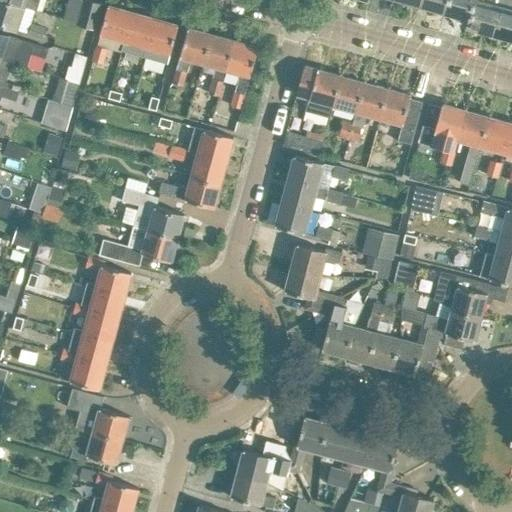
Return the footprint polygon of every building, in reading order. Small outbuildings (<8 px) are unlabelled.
[(0,0),(0,24),(17,29),(24,6),(24,5),(6,0),(0,0)] [(37,10),(40,0),(6,0),(24,5),(24,6),(37,10)] [(95,30),(102,3),(92,0),(83,0),(77,24),(95,30)] [(441,11),(444,0),(418,0),(417,4),(441,11)] [(469,19),(474,0),(444,0),(441,11),(469,19)] [(490,32),(497,5),(498,0),(474,0),(469,19),(467,26),(490,32)] [(511,38),(511,0),(498,0),(497,5),(490,32),(511,38)] [(124,41),(132,11),(108,4),(103,24),(100,34),(124,41)] [(144,57),(155,18),(132,11),(124,41),(121,50),(144,57)] [(173,43),(179,24),(155,18),(144,57),(168,63),(173,43)] [(31,22),(27,33),(42,37),(45,27),(31,22)] [(201,62),(210,33),(188,27),(183,46),(173,82),(182,84),(186,71),(187,71),(190,58),(201,62)] [(49,47),(0,31),(0,57),(12,62),(27,66),(42,71),(46,58),(49,47)] [(225,69),(233,39),(210,33),(201,62),(216,66),(208,92),(218,95),(225,69)] [(250,76),(258,46),(233,39),(225,69),(239,73),(230,105),(241,108),(250,76)] [(102,62),(106,49),(96,46),(93,59),(102,62)] [(76,53),(72,67),(83,70),(87,57),(76,53)] [(8,75),(12,62),(0,57),(0,82),(6,84),(8,75)] [(332,104),(340,75),(318,68),(318,69),(304,65),(296,94),(310,97),(306,109),(330,116),(333,104),(332,104)] [(356,111),(364,81),(340,75),(332,104),(333,104),(356,111)] [(68,79),(61,102),(73,106),(79,83),(68,79)] [(378,117),(387,88),(364,81),(356,111),(353,122),(349,136),(358,139),(365,113),(378,117)] [(20,89),(6,84),(0,82),(0,101),(2,95),(17,99),(20,89)] [(111,87),(108,95),(120,98),(122,90),(111,87)] [(411,144),(423,101),(411,98),(412,95),(387,88),(378,117),(401,123),(397,140),(411,144)] [(152,95),(149,106),(157,109),(160,97),(152,95)] [(45,109),(69,116),(73,106),(61,102),(48,99),(45,109)] [(451,164),(458,139),(466,110),(442,103),(435,128),(423,125),(418,142),(444,149),(440,161),(451,164)] [(88,105),(84,118),(97,122),(101,109),(88,105)] [(469,186),(481,145),(489,116),(466,110),(458,139),(471,143),(459,183),(469,186)] [(160,116),(158,123),(170,127),(172,119),(160,116)] [(504,152),(511,124),(511,122),(489,116),(481,145),(504,152)] [(349,136),(353,122),(343,119),(339,134),(349,136)] [(227,160),(234,137),(214,131),(205,129),(195,126),(189,149),(198,151),(227,160)] [(308,129),(306,135),(323,140),(325,132),(320,131),(319,132),(308,129)] [(50,133),(44,152),(58,157),(64,138),(50,133)] [(323,140),(306,135),(302,150),(319,155),(323,140)] [(8,142),(4,155),(26,162),(30,149),(8,142)] [(183,158),(186,148),(171,143),(168,154),(183,158)] [(67,150),(62,167),(77,171),(81,154),(67,150)] [(221,182),(227,160),(198,151),(196,162),(192,174),(221,182)] [(318,185),(324,162),(295,154),(288,178),(319,186),(319,185),(318,185)] [(497,177),(501,162),(491,159),(487,174),(497,177)] [(346,181),(349,169),(334,165),(331,177),(346,181)] [(412,166),(409,178),(423,181),(426,170),(412,166)] [(214,207),(221,182),(192,174),(188,187),(176,184),(161,180),(158,191),(195,202),(214,207)] [(343,192),(319,185),(319,186),(288,178),(282,201),(311,209),(315,197),(340,203),(343,192)] [(53,186),(47,203),(61,207),(66,190),(53,186)] [(184,213),(165,208),(157,206),(159,196),(126,188),(123,200),(139,205),(138,207),(134,225),(148,229),(178,237),(184,213)] [(415,191),(411,207),(427,211),(430,195),(415,191)] [(344,193),(342,204),(355,208),(358,197),(352,196),(348,194),(344,193)] [(33,194),(28,208),(42,212),(46,198),(33,194)] [(0,198),(0,213),(6,216),(11,202),(0,198)] [(305,233),(310,213),(311,209),(282,201),(276,225),(305,233)] [(511,233),(511,208),(483,201),(480,212),(491,215),(488,227),(501,231),(511,233)] [(47,204),(43,218),(59,222),(63,209),(47,204)] [(33,210),(29,223),(37,226),(41,213),(33,210)] [(330,239),(333,228),(318,224),(315,236),(330,239)] [(511,260),(511,233),(501,231),(488,227),(477,224),(473,236),(499,243),(495,256),(511,260)] [(171,261),(178,237),(148,229),(134,225),(128,245),(104,238),(99,254),(140,265),(143,253),(171,261)] [(17,226),(12,243),(30,249),(35,231),(17,226)] [(397,232),(378,227),(372,251),(391,256),(397,232)] [(405,232),(403,239),(415,242),(417,234),(405,232)] [(321,274),(326,258),(340,261),(343,252),(326,248),(326,250),(298,243),(291,267),(321,274)] [(369,250),(364,268),(377,271),(375,277),(386,277),(391,256),(372,251),(369,250)] [(511,283),(511,260),(495,256),(485,254),(480,275),(489,278),(500,281),(511,283)] [(125,296),(131,272),(104,265),(105,261),(88,256),(86,266),(100,270),(97,284),(96,284),(95,287),(125,296)] [(413,288),(418,264),(399,259),(394,280),(408,286),(413,288)] [(33,261),(30,270),(48,275),(50,266),(33,261)] [(16,266),(12,281),(21,284),(26,269),(16,266)] [(335,295),(317,290),(321,274),(291,267),(285,290),(308,296),(305,308),(326,313),(330,299),(333,300),(335,295)] [(481,317),(488,293),(490,283),(441,270),(434,299),(450,307),(450,308),(481,317)] [(30,273),(26,284),(34,287),(37,275),(30,273)] [(13,311),(16,300),(21,284),(12,281),(7,297),(0,294),(0,307),(5,309),(13,311)] [(119,319),(125,296),(95,287),(96,284),(87,281),(81,305),(89,307),(88,310),(119,319)] [(421,293),(413,288),(408,286),(401,306),(425,313),(425,311),(416,308),(421,293)] [(354,325),(343,322),(349,299),(335,295),(333,300),(330,299),(326,313),(324,320),(329,321),(322,349),(346,355),(354,325)] [(373,302),(369,316),(366,328),(354,325),(346,355),(368,361),(375,331),(378,319),(382,305),(373,302)] [(112,342),(119,319),(88,310),(89,307),(81,305),(75,303),(73,312),(88,316),(84,330),(83,330),(82,334),(112,342)] [(399,337),(386,334),(390,321),(388,321),(391,307),(382,305),(378,319),(375,331),(368,361),(391,367),(399,337)] [(433,362),(440,336),(430,334),(431,329),(426,327),(427,322),(423,321),(425,313),(401,306),(400,318),(421,324),(417,342),(399,337),(391,367),(416,373),(420,359),(433,362)] [(475,340),(481,317),(450,308),(445,328),(427,322),(426,327),(431,329),(430,334),(440,336),(445,337),(444,342),(462,347),(465,338),(475,340)] [(16,316),(13,327),(20,329),(24,318),(17,316),(16,316)] [(106,365),(112,342),(82,334),(83,330),(74,328),(68,350),(76,353),(75,357),(106,365)] [(100,389),(106,365),(75,357),(76,353),(68,350),(63,349),(61,357),(76,361),(70,381),(100,389)] [(129,415),(101,407),(104,395),(73,387),(67,406),(97,415),(93,430),(123,438),(129,415)] [(320,452),(328,422),(304,416),(297,443),(295,443),(291,459),(289,463),(291,464),(290,468),(296,470),(302,447),(320,452)] [(344,458),(351,428),(328,422),(320,452),(344,458)] [(367,464),(375,434),(351,428),(344,458),(367,464)] [(116,463),(123,438),(93,430),(88,449),(64,442),(62,453),(87,460),(88,455),(116,463)] [(391,468),(398,441),(375,434),(367,464),(382,468),(376,488),(382,490),(383,486),(389,487),(390,482),(393,469),(391,468)] [(265,480),(270,463),(290,468),(291,464),(289,463),(291,459),(283,457),(271,454),(271,456),(244,449),(237,473),(265,480)] [(132,510),(139,487),(110,479),(111,475),(82,467),(80,474),(108,483),(104,498),(101,497),(100,501),(132,510)] [(336,487),(341,469),(331,467),(326,484),(336,487)] [(350,472),(341,469),(336,487),(346,489),(350,472)] [(262,494),(265,480),(237,473),(231,496),(273,507),(276,497),(262,494)] [(430,511),(434,499),(417,494),(418,490),(390,482),(389,487),(383,486),(382,490),(402,495),(397,511),(430,511)] [(372,504),(376,492),(355,487),(350,499),(372,504)] [(372,504),(350,499),(343,511),(377,511),(382,493),(376,492),(372,504)] [(131,511),(132,510),(100,501),(101,497),(95,495),(89,511),(131,511)] [(324,511),(325,511),(297,498),(293,511),(324,511)]
